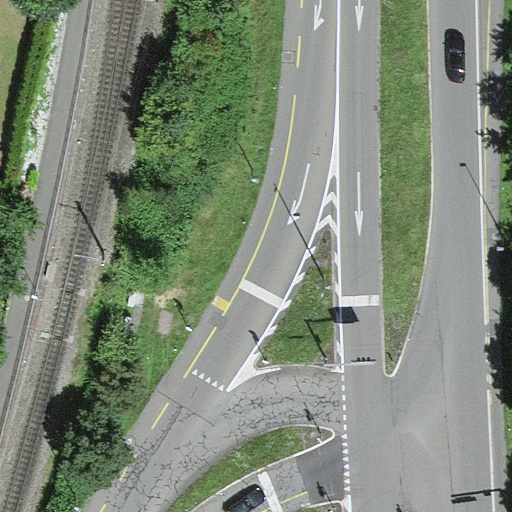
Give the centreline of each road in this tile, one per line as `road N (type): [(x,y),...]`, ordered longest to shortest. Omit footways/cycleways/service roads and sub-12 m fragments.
road 1 (primary): [(451,425),(451,0)]
road 2 (secondary): [(338,71),(258,292),(166,445)]
road 3 (primary): [(338,71),(359,171),(367,403)]
road 4 (secondary): [(367,403),(283,396),(166,445)]
road 5 (secondary): [(237,511),(298,478),(371,456)]
